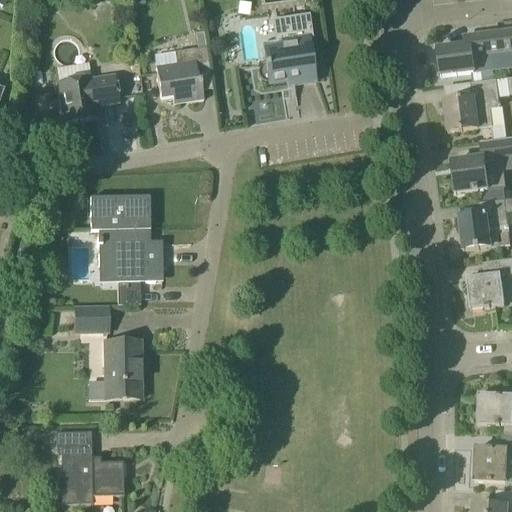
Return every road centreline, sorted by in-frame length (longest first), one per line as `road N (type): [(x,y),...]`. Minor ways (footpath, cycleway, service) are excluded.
road 1 (residential): [(179,429),(225,147)]
road 2 (residential): [(433,363),(407,114)]
road 3 (residential): [(225,147),(407,114)]
road 4 (residential): [(62,167),(225,147)]
road 5 (residential): [(425,511),(433,363)]
